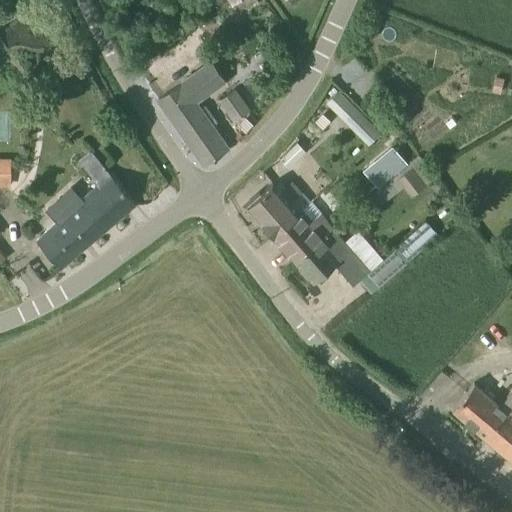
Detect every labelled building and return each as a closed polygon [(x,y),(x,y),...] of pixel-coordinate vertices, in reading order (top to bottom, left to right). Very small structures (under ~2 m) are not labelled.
[(242,0),(224,0),(230,8),(242,0)] [(223,83),(209,63),(157,101),(203,166),(222,152),(226,149),(210,128),(216,124),(204,106),(199,109),(196,104),(223,83)] [(379,134),(337,92),(325,104),(367,146),(379,134)] [(230,93),(218,102),(232,123),(245,114),(230,93)] [(375,104),(369,110),(385,127),(392,121),(375,104)] [(411,156),(403,145),(394,151),(390,147),(361,172),(376,190),(407,166),(403,161),(411,156)] [(134,205),(89,152),(77,163),(95,185),(79,200),(69,189),(45,210),(55,222),(34,241),(59,269),(134,205)] [(375,191),(366,199),(373,209),(402,188),(410,198),(426,186),(425,185),(433,179),(418,157),(409,164),(409,165),(375,191)] [(0,188),(9,188),(9,160),(0,159),(0,188)] [(272,237),(310,202),(302,193),(300,194),(290,183),(279,192),(271,184),(248,204),(248,210),(272,237)] [(272,237),(293,261),(331,228),(319,214),(320,213),(310,202),(272,237)] [(375,290),(436,235),(425,221),(392,250),(393,251),(382,260),(357,231),(343,242),(331,228),(293,261),(313,284),(333,266),(351,287),(363,277),(375,290)] [(473,382),(451,410),(511,459),(511,387),(499,404),(473,382)]
